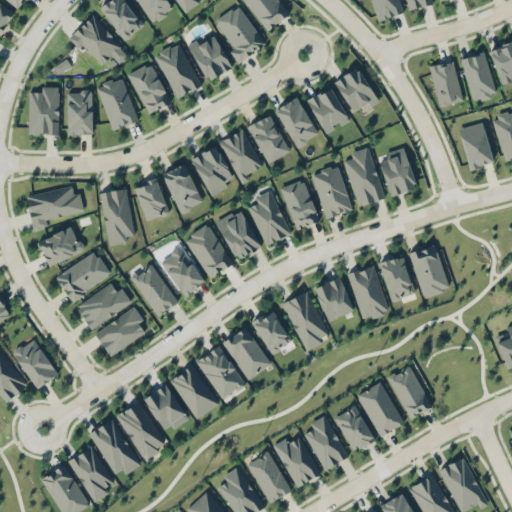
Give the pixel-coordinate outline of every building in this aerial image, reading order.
[(7,0),(16,8),(23,0),(7,0)] [(125,37),(143,21),(123,0),(107,0),(99,8),(125,37)] [(136,0),(153,21),(172,6),(167,0),(136,0)] [(176,0),(184,11),(199,0),(176,0)] [(288,13),(279,0),(244,0),(265,29),(288,13)] [(370,0),(377,20),(403,11),(399,0),(370,0)] [(406,0),(409,9),(432,2),(431,0),(406,0)] [(0,34),(14,9),(0,1),(0,34)] [(264,43),(237,3),(211,20),(238,60),(264,43)] [(68,35),(98,66),(121,43),(92,13),(68,35)] [(188,42),(205,79),(229,67),(212,31),(188,42)] [(492,47),(503,80),(511,76),(511,37),(511,35),(508,37),(510,39),(503,43),(498,42),(492,47)] [(180,40),(154,51),(174,96),(200,85),(180,40)] [(462,55),(475,98),(481,95),(483,98),(492,95),(491,92),(497,89),(486,48),(482,48),(482,50),(478,50),(474,52),(468,52),(462,55)] [(429,61),(437,106),(468,101),(459,53),(447,56),(447,60),(444,60),(442,63),(441,59),(429,61)] [(128,71),(147,111),(169,101),(151,61),(128,71)] [(333,81),(356,113),(377,97),(355,65),(333,81)] [(96,84),(111,129),(138,120),(122,74),(96,84)] [(58,85),(39,84),(39,93),(28,93),(28,133),(58,133),(58,85)] [(348,117),(328,85),(306,99),(326,131),(348,117)] [(67,133),(91,133),(91,88),(67,88),(67,133)] [(274,108),(296,145),(317,132),(295,95),(274,108)] [(494,118),(507,157),(511,155),(511,110),(509,111),(508,109),(498,112),(499,116),(494,118)] [(265,160),(287,150),(270,113),(248,124),(265,160)] [(458,126),(470,164),(494,157),(482,118),(458,126)] [(239,180),(263,168),(243,127),(218,140),(239,180)] [(192,155),(208,193),(233,182),(217,145),(192,155)] [(384,197),(369,145),(349,151),(352,160),(344,162),(357,205),(384,197)] [(390,194),(415,186),(403,146),(378,154),(390,194)] [(182,162),(161,173),(181,212),(202,200),(182,162)] [(351,209),(338,163),(311,170),(324,216),(351,209)] [(168,211),(155,175),(133,183),(146,218),(168,211)] [(295,227),(319,219),(304,177),(280,185),(295,227)] [(25,194),(31,224),(84,213),(79,191),(71,193),(69,185),(25,194)] [(133,230),(126,185),(99,190),(108,244),(126,241),(125,232),(133,230)] [(272,188),(254,196),(257,204),(249,207),(263,244),(290,233),(272,188)] [(236,259),(260,246),(240,206),(215,219),(236,259)] [(211,223),(186,235),(206,277),(231,265),(211,223)] [(49,265),(83,249),(71,224),(37,241),(49,265)] [(449,287),(433,242),(408,251),(423,296),(449,287)] [(159,259),(184,294),(204,280),(180,245),(159,259)] [(54,276),(71,301),(111,273),(94,248),(54,276)] [(391,299),(413,292),(401,253),(379,260),(391,299)] [(177,300),(150,261),(129,275),(156,315),(177,300)] [(360,318),(388,311),(375,263),(347,270),(360,318)] [(352,309),(339,275),(313,285),(327,319),(352,309)] [(131,303),(118,281),(76,305),(88,327),(131,303)] [(327,329),(307,289),(282,301),(305,349),(322,341),(318,333),(327,329)] [(0,320),(9,316),(0,298),(0,320)] [(142,319),(134,306),(94,331),(109,354),(143,332),(137,323),(142,319)] [(251,320),(271,351),(291,339),(271,307),(251,320)] [(511,365),(511,323),(506,326),(507,331),(494,336),(507,368),(511,365)] [(221,339),(246,378),(270,363),(246,324),(221,339)] [(12,350),(35,386),(56,373),(33,337),(12,350)] [(195,359),(222,398),(245,382),(218,343),(195,359)] [(0,395),(4,401),(27,383),(0,349),(0,395)] [(169,377),(194,417),(218,402),(193,361),(169,377)] [(411,365),(388,375),(408,417),(430,407),(411,365)] [(404,422),(380,381),(356,395),(380,435),(404,422)] [(142,397),(165,431),(188,416),(165,382),(142,397)] [(140,399),(116,413),(142,458),(166,444),(140,399)] [(353,451),(374,439),(355,404),(334,416),(353,451)] [(325,469),(348,456),(324,414),(310,422),(313,428),(304,433),(325,469)] [(111,417),(88,431),(116,477),(140,462),(111,417)] [(273,444),(297,486),(320,473),(299,436),(288,442),(285,437),(273,444)] [(109,490),(104,480),(110,477),(93,444),(69,457),(91,500),(109,490)] [(292,489),(268,450),(246,463),(270,502),(292,489)] [(461,511),(463,511),(486,500),(463,456),(438,469),(461,511)] [(41,475),(60,511),(72,511),(88,504),(65,462),(41,475)] [(223,475),(226,480),(217,486),(234,511),(254,511),(264,506),(237,465),(223,475)] [(408,487),(423,511),(454,511),(431,473),(408,487)] [(226,511),(206,490),(186,508),(189,511),(226,511)] [(380,504),(384,511),(413,511),(402,492),(380,504)]
